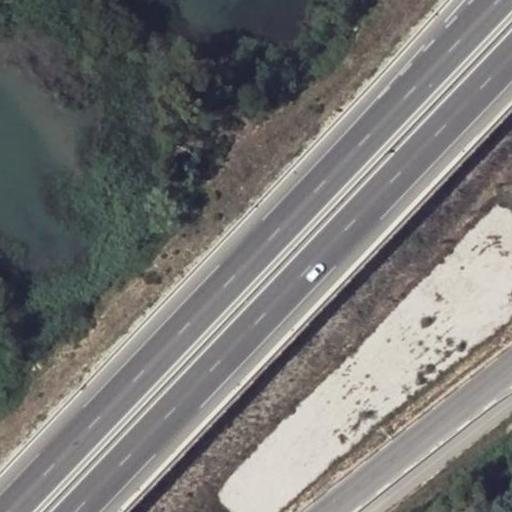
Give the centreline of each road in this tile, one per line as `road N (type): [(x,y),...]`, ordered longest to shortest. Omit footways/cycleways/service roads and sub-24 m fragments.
road 1 (trunk): [(508,0),(12,511)]
road 2 (trunk): [(78,511),(511,57)]
road 3 (tertiary): [(511,363),(327,511)]
